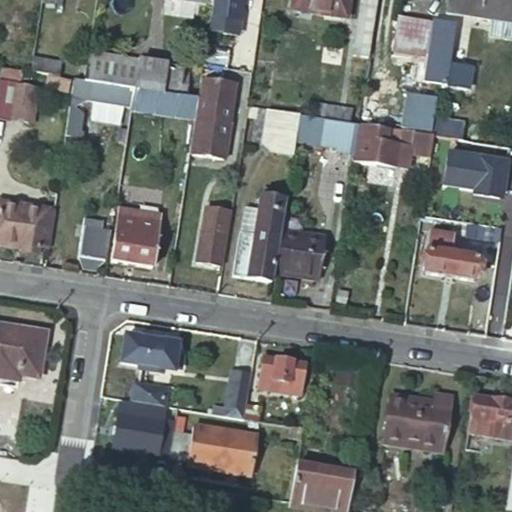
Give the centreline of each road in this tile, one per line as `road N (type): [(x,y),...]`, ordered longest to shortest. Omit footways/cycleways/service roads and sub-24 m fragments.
road 1 (residential): [(511,363),(99,298)]
road 2 (residential): [(99,298),(66,487),(229,511)]
